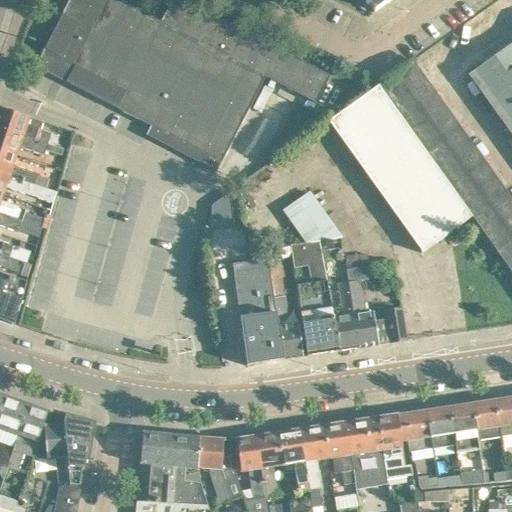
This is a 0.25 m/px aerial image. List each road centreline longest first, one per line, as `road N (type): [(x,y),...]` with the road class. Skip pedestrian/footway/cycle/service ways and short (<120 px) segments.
road 1 (tertiary): [(125,393),(246,400),(511,361)]
road 2 (residential): [(447,0),(365,51),(246,0)]
road 3 (tertiary): [(0,360),(125,393)]
road 4 (residential): [(105,511),(125,393)]
